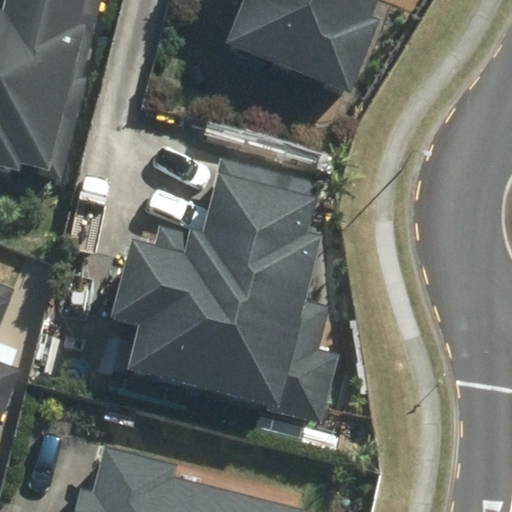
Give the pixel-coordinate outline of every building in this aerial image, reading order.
[(3,0),(1,10),(0,9),(0,173),(47,183),(83,0),(3,0)] [(244,0),(222,57),(352,109),(383,31),(372,26),(382,0),(244,0)] [(140,329),(127,376),(323,429),(346,344),(303,332),(328,239),(312,234),(326,183),(223,155),(201,237),(161,226),(155,247),(131,241),(109,321),(140,329)] [(0,330),(16,287),(0,280),(0,330)] [(301,511),(176,478),(106,459),(95,500),(69,493),(63,511),(301,511)]
